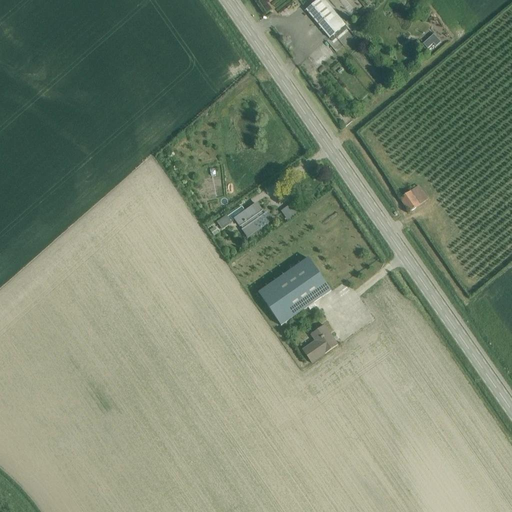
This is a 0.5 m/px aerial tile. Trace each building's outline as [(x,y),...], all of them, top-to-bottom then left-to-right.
[(318,0),(306,11),(321,29),(330,39),(342,28),(318,0)] [(441,42),(434,35),(423,44),(428,49),(433,44),(436,47),(441,42)] [(400,200),(409,213),(428,200),(418,186),(400,200)] [(283,210),(290,217),(298,209),(291,202),(283,210)] [(245,212),(235,220),(240,226),(243,230),(243,231),(248,237),(272,221),(267,214),(264,216),(261,212),(261,211),(257,205),(245,212)] [(245,212),(242,208),(227,218),(218,223),(222,229),(230,223),(235,220),(245,212)] [(281,327),(331,292),(308,259),(258,294),(281,327)] [(302,351),(312,364),(338,346),(324,326),(311,335),(315,342),(302,351)]
